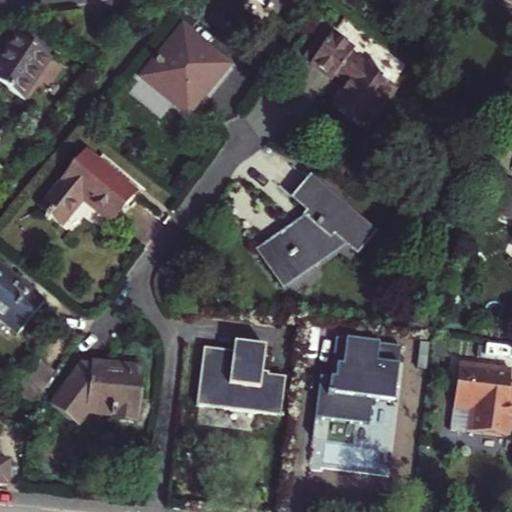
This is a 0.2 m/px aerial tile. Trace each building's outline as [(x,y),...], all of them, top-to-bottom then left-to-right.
[(285,0),(257,0),(275,14),(285,0)] [(511,0),(497,0),(511,8),(511,0)] [(230,66),(183,27),(141,78),(189,117),(230,66)] [(53,58),(15,32),(0,53),(0,83),(24,100),(53,58)] [(348,83),(332,104),(364,129),(395,88),(351,54),(353,51),(331,34),(310,63),(331,79),(335,73),(348,83)] [(136,195),(86,154),(42,209),(64,227),(84,202),(112,224),(136,195)] [(511,182),(502,177),(493,197),(486,194),(479,210),(493,216),(495,212),(511,219),(511,182)] [(311,215),(260,252),(285,286),(319,261),(313,253),(336,237),(354,253),(371,234),(310,182),(294,201),(311,215)] [(44,303),(0,266),(0,318),(19,334),(44,303)] [(401,348),(335,340),(331,367),(336,367),(334,380),(330,380),(328,396),(395,404),(401,348)] [(230,356),(200,353),(194,411),(279,419),(283,380),(265,379),(266,376),(259,375),(262,349),(231,345),(230,356)] [(18,394),(32,405),(55,373),(42,363),(18,394)] [(144,374),(92,366),(90,370),(80,369),(52,408),(73,423),(82,410),(88,415),(110,418),(112,409),(138,413),(144,374)] [(511,373),(459,367),(454,410),(472,412),(470,434),(511,439),(511,426),(511,387),(510,387),(511,373)] [(112,409),(110,418),(110,423),(136,426),(138,413),(112,409)] [(79,427),(88,415),(82,410),(73,423),(79,427)] [(0,485),(9,486),(11,461),(0,459),(0,444),(0,443),(0,442),(0,485)]
